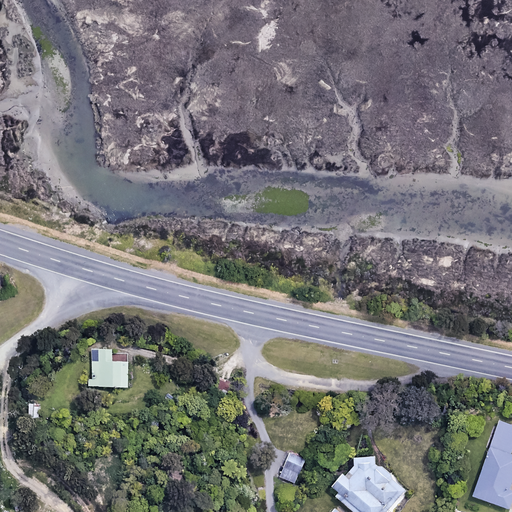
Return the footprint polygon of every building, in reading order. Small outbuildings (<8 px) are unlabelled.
[(127,348),(91,348),(91,386),(127,386),(127,348)] [(39,402),(29,401),(28,416),(38,416),(39,402)] [(511,493),(511,489),(507,488),(511,474),(511,452),(510,451),(511,444),(511,424),(496,419),(469,493),(507,507),(511,493)] [(304,458),(286,450),(275,476),(294,484),(304,458)] [(353,465),(344,475),(341,472),(329,485),(336,491),(333,495),(352,511),(384,511),(405,489),(390,476),(392,474),(380,462),(377,466),(374,463),(374,455),(352,456),(353,465)]
